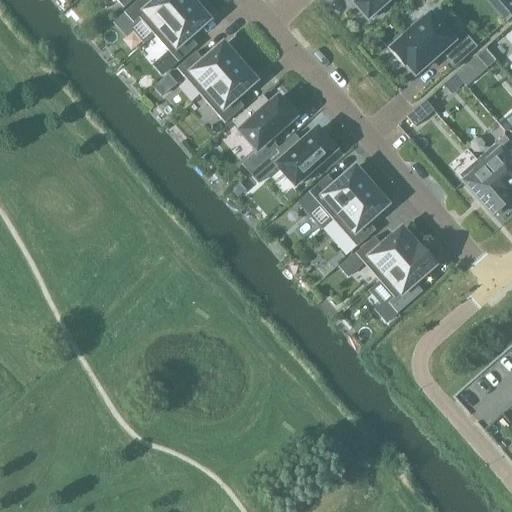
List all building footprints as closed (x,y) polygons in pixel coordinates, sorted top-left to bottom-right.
[(126,16),(115,26),(125,38),(132,32),(143,45),(154,36),(191,3),(188,0),(158,0),(157,1),(155,0),(139,0),(124,14),(126,16)] [(115,0),(123,9),(133,0),(115,0)] [(354,0),(357,3),(354,5),(367,20),(370,17),(372,20),(384,9),(382,6),(389,0),(354,0)] [(511,0),(485,0),(505,22),(511,16),(511,0)] [(191,3),(154,36),(178,63),(196,47),(188,37),(207,21),(191,3)] [(427,65),(438,55),(441,52),(454,67),(475,48),(461,32),(451,41),(429,17),(426,20),(423,16),(410,27),(413,31),(389,52),(403,67),(405,65),(414,75),(427,64),(427,65)] [(497,37),(485,47),(494,58),(506,47),(497,37)] [(195,53),(176,70),(185,80),(200,97),(238,64),(222,46),(203,63),(195,53)] [(238,64),(200,97),(224,125),(243,108),(235,99),(254,82),(238,64)] [(471,76),(465,68),(455,76),(462,84),(471,76)] [(260,99),(233,123),(240,131),(239,132),(256,152),(241,165),(249,175),(263,162),(278,150),(270,140),(294,119),(292,117),(295,115),(286,105),(283,107),(277,99),(268,107),(260,99)] [(414,111),(406,119),(414,128),(433,112),(425,102),(414,111)] [(263,162),(249,175),(258,184),(272,172),(278,167),(294,185),(297,183),(300,186),(312,175),(309,172),(333,151),(316,132),(295,150),(287,141),(278,150),(263,162)] [(511,146),(504,137),(477,161),(509,199),(510,198),(511,196),(511,146)] [(477,161),(458,177),(492,216),(495,213),(498,216),(511,205),(508,202),(511,199),(510,198),(509,199),(477,161)] [(310,196),(299,206),(321,230),(332,221),(369,188),(365,182),(368,179),(357,167),(335,186),(327,177),(308,193),(310,196)] [(239,184),(232,190),(239,198),(246,192),(239,184)] [(369,188),(332,221),(356,248),(375,232),(367,222),(385,206),(369,188)] [(379,282),(417,248),(416,248),(400,231),(382,247),(374,238),(355,255),(379,282)] [(419,251),(417,248),(379,282),(393,299),(388,304),(396,315),(421,293),(413,283),(433,266),(430,263),(433,261),(422,248),(419,251)] [(501,443),(497,446),(502,451),(505,448),(501,443)]
